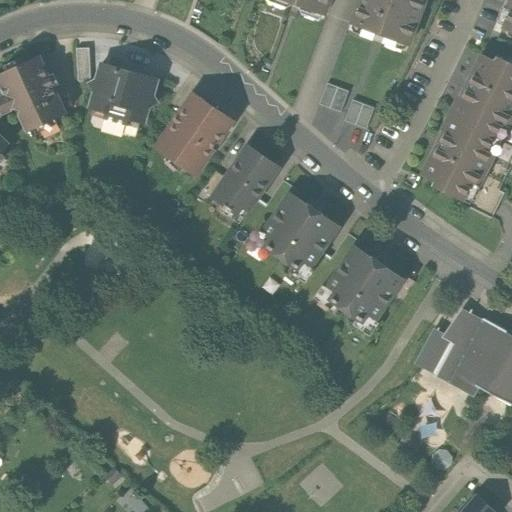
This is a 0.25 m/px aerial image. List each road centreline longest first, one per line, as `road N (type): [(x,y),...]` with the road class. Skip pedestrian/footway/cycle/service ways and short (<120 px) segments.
road 1 (residential): [(368,187),(193,43),(153,25),(66,15),(0,37)]
road 2 (residential): [(368,187),(477,0)]
road 3 (residential): [(511,291),(416,232),(368,187)]
